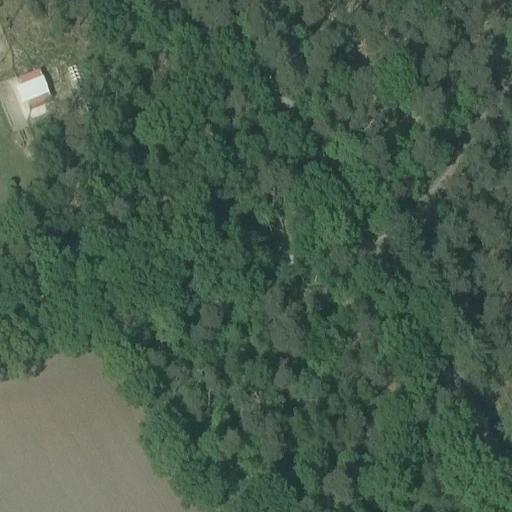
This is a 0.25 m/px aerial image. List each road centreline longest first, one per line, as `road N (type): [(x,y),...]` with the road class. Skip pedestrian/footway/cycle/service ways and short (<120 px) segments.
road 1 (track): [(362,232),(233,313),(153,338),(87,245)]
road 2 (track): [(209,0),(346,224)]
road 3 (track): [(376,253),(511,469)]
road 4 (track): [(502,110),(376,253)]
